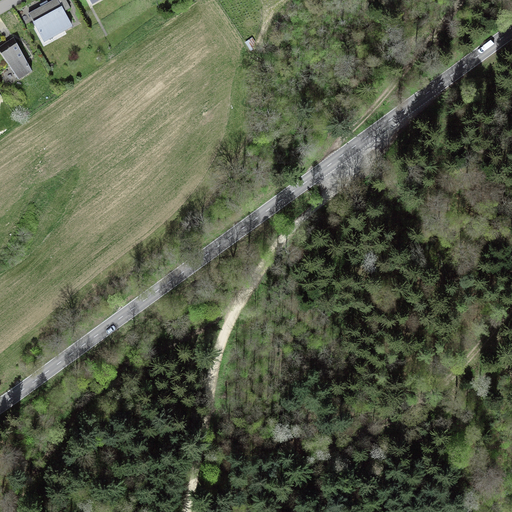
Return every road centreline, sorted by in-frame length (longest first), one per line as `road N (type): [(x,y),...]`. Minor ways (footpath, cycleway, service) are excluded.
road 1 (tertiary): [(511,28),(0,405)]
road 2 (track): [(185,511),(229,316),(329,188),(334,145),(460,0)]
road 3 (track): [(511,313),(450,379),(313,459),(267,511)]
